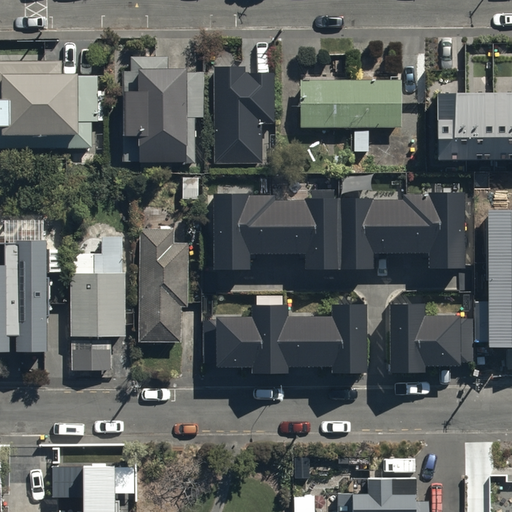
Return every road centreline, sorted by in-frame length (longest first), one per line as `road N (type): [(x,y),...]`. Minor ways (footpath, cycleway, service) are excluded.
road 1 (residential): [(0,7),(511,3)]
road 2 (residential): [(0,413),(511,410)]
